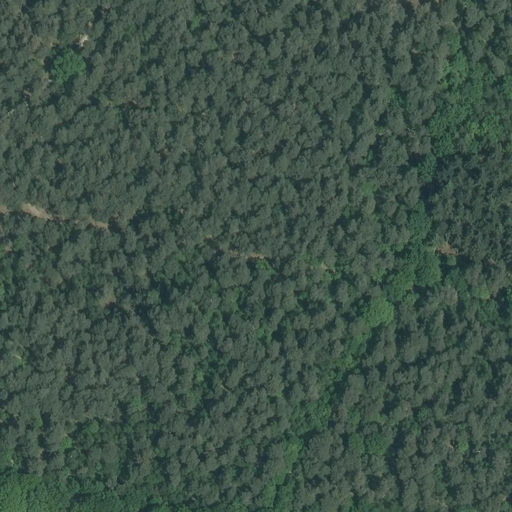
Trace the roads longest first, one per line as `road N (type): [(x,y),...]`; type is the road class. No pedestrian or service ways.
road 1 (track): [(262,511),(376,312),(405,278),(462,0)]
road 2 (track): [(42,222),(370,280),(405,278)]
road 3 (track): [(172,511),(0,479)]
road 4 (track): [(0,119),(28,103),(112,0)]
